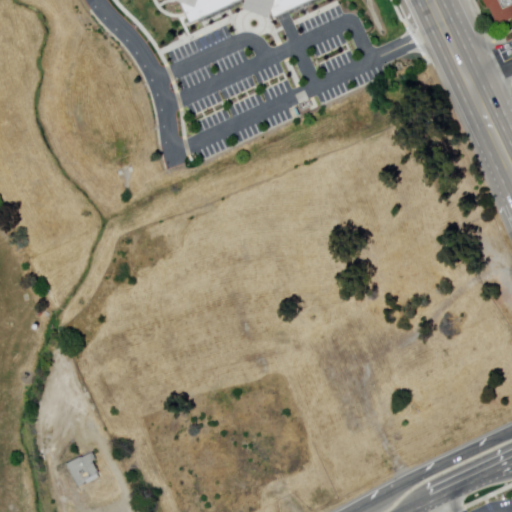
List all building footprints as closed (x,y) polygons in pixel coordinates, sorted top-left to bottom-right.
[(305,0),(275,14),(272,9),(270,13),(245,4),(246,0),(231,0),(192,20),(181,0),(305,0)] [(487,0),(511,0),(511,19),(499,25),(487,0)] [(470,324),(490,322),(486,297),(467,300),(470,324)] [(363,314),(357,299),(342,305),(348,320),(363,314)] [(463,376),(445,328),(423,337),(441,384),(463,376)] [(358,465),(377,456),(367,436),(348,444),(358,465)] [(77,489),(102,478),(92,453),(66,464),(77,489)]
